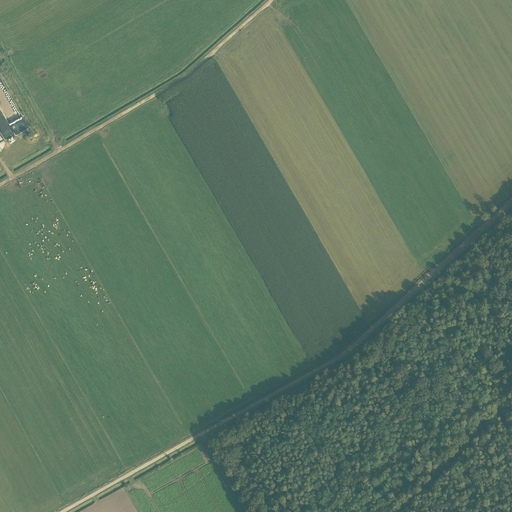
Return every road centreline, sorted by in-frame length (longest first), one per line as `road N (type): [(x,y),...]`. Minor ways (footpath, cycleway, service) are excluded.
road 1 (track): [(511,200),(348,348),(200,434)]
road 2 (track): [(302,511),(394,422),(418,453)]
road 3 (track): [(200,434),(63,511)]
